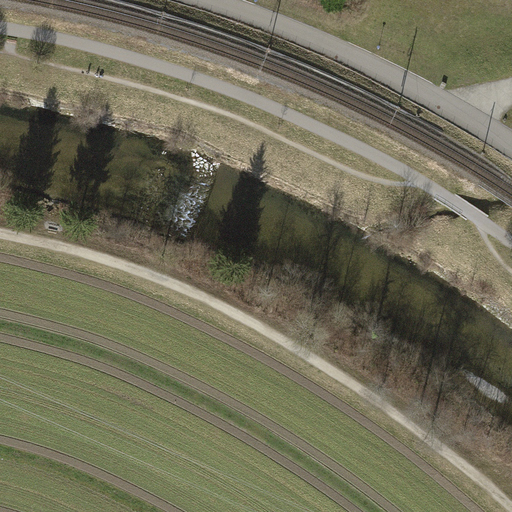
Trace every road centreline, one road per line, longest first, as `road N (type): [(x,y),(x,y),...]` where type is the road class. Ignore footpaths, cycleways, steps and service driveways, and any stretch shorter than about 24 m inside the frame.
road 1 (track): [(0,27),(139,59),(246,96),(387,161),(478,218)]
road 2 (residential): [(511,144),(349,54),(209,0)]
